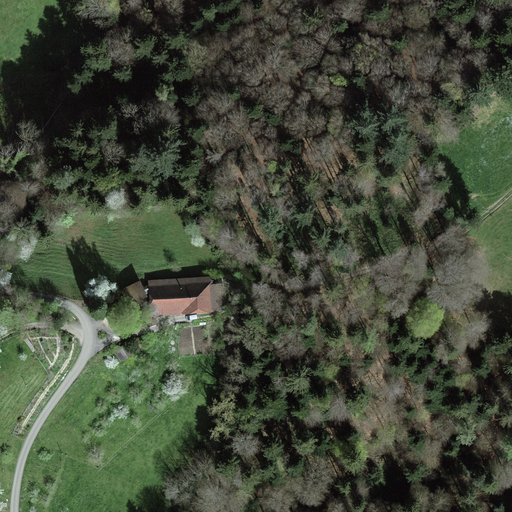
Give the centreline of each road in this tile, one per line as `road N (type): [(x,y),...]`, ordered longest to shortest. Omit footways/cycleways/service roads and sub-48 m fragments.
road 1 (track): [(511,462),(328,458),(250,496),(220,500)]
road 2 (track): [(511,191),(460,232),(409,254),(241,299)]
road 3 (track): [(76,0),(81,24),(105,39),(216,0)]
